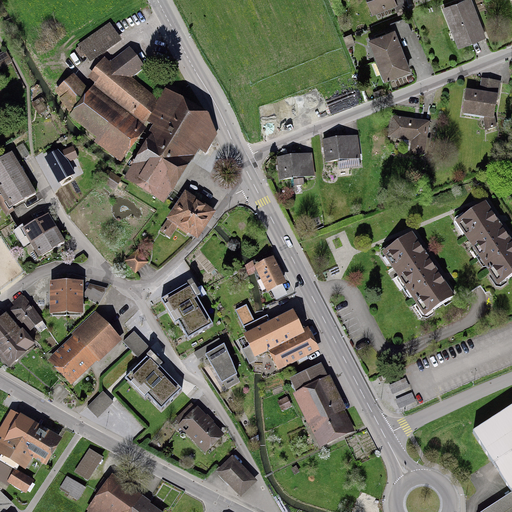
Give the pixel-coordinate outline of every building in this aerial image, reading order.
[(393,0),(365,0),(370,13),(395,4),(393,0)] [(469,0),(461,0),(439,8),(455,49),(484,38),(469,0)] [(109,23),(78,44),(90,62),(122,41),(109,23)] [(404,54),(400,45),(394,28),(368,38),(384,80),(410,70),(404,54)] [(138,119),(151,100),(127,80),(146,65),(129,46),(108,63),(104,59),(90,76),(97,83),(96,85),(138,119)] [(6,51),(0,55),(0,68),(12,61),(6,51)] [(92,89),(91,92),(72,77),(59,93),(77,108),(70,118),(96,139),(95,142),(123,158),(142,128),(92,89)] [(478,91),(465,89),(461,115),(493,120),(499,82),(480,79),(478,91)] [(151,100),(138,119),(154,129),(128,178),(164,200),(198,148),(206,153),(216,134),(209,112),(165,89),(156,103),(151,100)] [(429,122),(391,116),(387,137),(410,141),(408,153),(424,156),(429,122)] [(355,135),(320,139),(323,162),(359,158),(355,135)] [(73,148),(54,154),(58,166),(78,160),(73,148)] [(28,182),(26,178),(18,165),(12,154),(0,160),(0,190),(10,208),(24,200),(35,194),(28,182)] [(312,155),(278,159),(280,183),(314,179),(312,155)] [(105,169),(101,177),(125,191),(130,183),(105,169)] [(219,212),(186,191),(159,232),(168,238),(176,226),(199,242),(219,212)] [(35,194),(24,200),(28,208),(39,201),(35,194)] [(511,239),(499,220),(487,202),(457,221),(500,285),(511,277),(511,239)] [(44,209),(32,215),(34,218),(36,222),(48,216),(44,209)] [(14,228),(10,222),(6,216),(4,212),(0,214),(0,233),(5,242),(18,234),(14,228)] [(56,230),(54,227),(48,216),(36,222),(23,229),(39,258),(64,244),(56,230)] [(445,281),(425,250),(412,232),(382,252),(426,317),(456,297),(445,281)] [(137,252),(127,261),(136,272),(147,263),(137,252)] [(274,262),(258,270),(268,291),(284,283),(274,262)] [(67,314),(67,281),(49,281),(50,314),(67,314)] [(67,281),(67,314),(82,314),(82,281),(67,281)] [(190,284),(166,298),(188,338),(213,324),(190,284)] [(108,290),(90,285),(86,299),(98,305),(108,290)] [(6,308),(27,334),(43,321),(22,295),(6,308)] [(27,334),(6,308),(0,313),(0,356),(9,368),(37,345),(27,334)] [(121,337),(94,312),(47,360),(73,386),(121,337)] [(248,331),(240,335),(253,360),(269,351),(278,370),(317,351),(311,339),(303,324),(296,327),(289,313),(258,329),(253,318),(244,323),(248,331)] [(147,346),(132,331),(121,341),(136,357),(147,346)] [(222,344),(204,355),(221,383),(235,375),(222,344)] [(179,390),(150,361),(131,380),(160,409),(179,390)] [(311,425),(343,409),(320,362),(288,377),(311,425)] [(103,393),(88,408),(97,416),(112,401),(103,393)] [(222,437),(190,404),(171,423),(203,455),(222,437)] [(511,511),(511,406),(475,433),(511,491),(481,511),(511,511)] [(343,409),(311,425),(320,444),(353,429),(343,409)] [(55,441),(13,417),(3,434),(11,439),(3,453),(21,464),(29,450),(45,459),(55,441)] [(100,459),(86,450),(72,473),(87,482),(100,459)] [(255,481),(232,457),(214,474),(238,498),(255,481)] [(31,483),(13,473),(5,487),(23,497),(31,483)] [(83,489),(64,479),(57,493),(76,503),(83,489)] [(156,511),(111,481),(89,511),(156,511)]
